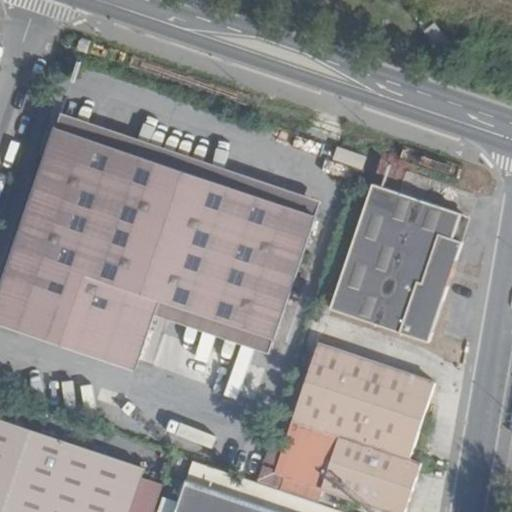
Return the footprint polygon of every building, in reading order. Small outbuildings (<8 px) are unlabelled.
[(275,345),(317,221),(59,132),(0,305),(0,318),(141,366),(165,305),(275,345)] [(371,180),(367,192),(456,221),(460,211),(371,180)] [(456,221),(367,192),(329,305),(426,341),(460,238),(452,237),(456,221)] [(287,469),(283,490),(333,507),(340,486),(413,509),(427,465),(412,460),(436,387),(322,346),(281,467),(287,469)] [(0,511),(129,511),(145,468),(0,418),(0,511)] [(283,511),(184,479),(172,511),(283,511)]
